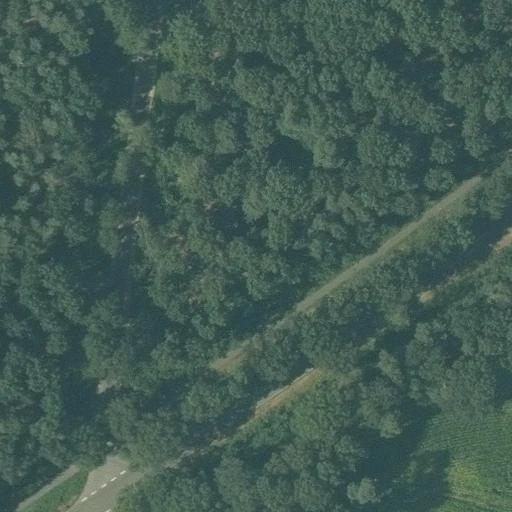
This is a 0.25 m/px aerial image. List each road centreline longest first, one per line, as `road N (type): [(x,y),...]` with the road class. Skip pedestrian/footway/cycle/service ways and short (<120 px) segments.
road 1 (tertiary): [(89,505),(511,216)]
road 2 (unclassified): [(89,505),(149,0)]
